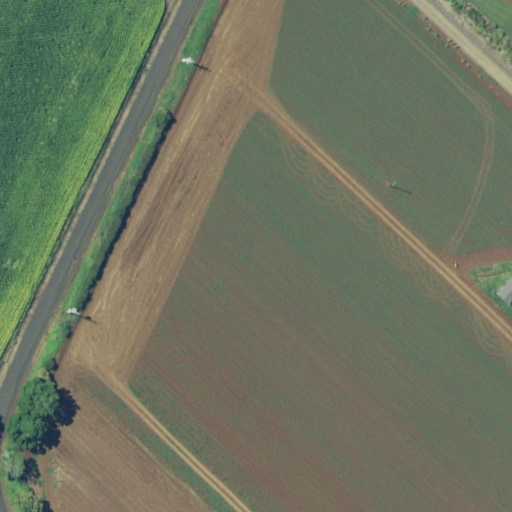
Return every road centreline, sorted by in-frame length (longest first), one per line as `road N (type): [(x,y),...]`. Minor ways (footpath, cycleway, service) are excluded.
road 1 (unclassified): [(192,0),(0,410)]
road 2 (unknown): [(420,0),(511,87)]
